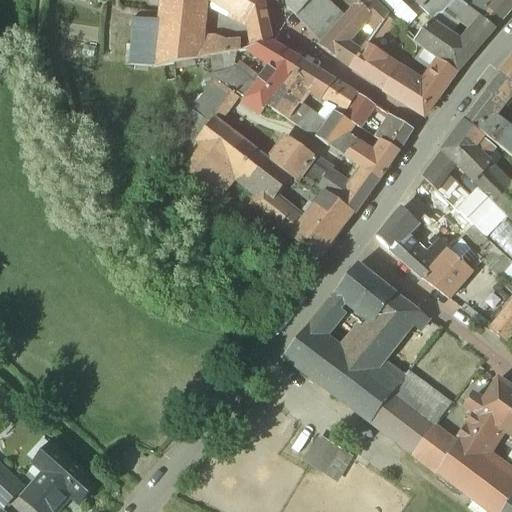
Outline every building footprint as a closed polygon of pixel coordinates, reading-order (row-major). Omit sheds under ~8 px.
[(183,0),(159,0),(154,67),(173,64),(173,63),(197,59),(205,3),(183,0)] [(217,0),(242,15),(251,0),(217,0)] [(262,0),(251,0),(242,15),(249,50),(253,50),(273,44),(262,0)] [(284,0),(286,9),(295,17),(309,0),(284,0)] [(308,31),(335,12),(336,10),(323,0),(309,0),(295,17),(308,31)] [(361,0),(349,0),(335,12),(343,22),(363,1),(361,0)] [(364,0),(363,1),(349,16),(359,27),(362,23),(375,29),(385,15),(367,0),(364,0)] [(434,16),(413,43),(423,50),(433,57),(448,36),(468,11),(454,1),(453,0),(440,15),(434,16)] [(423,0),(418,7),(430,20),(451,0),(423,0)] [(511,0),(455,0),(454,1),(468,11),(480,20),(494,30),(511,9),(511,0)] [(158,11),(133,8),(126,64),(154,67),(158,11)] [(335,12),(308,31),(305,34),(318,48),(343,22),(335,12)] [(385,15),(375,29),(377,30),(364,50),(362,49),(360,51),(349,69),(368,83),(373,57),(381,63),(392,47),(414,61),(420,52),(423,50),(413,43),(385,15)] [(343,22),(318,48),(336,61),(345,49),(344,49),(359,28),(359,27),(349,16),(343,22)] [(448,36),(433,57),(456,74),(494,30),(480,20),(471,32),(460,45),(448,36)] [(200,40),(197,59),(224,54),(222,43),(212,39),(200,40)] [(222,43),(224,54),(240,52),(238,42),(222,43)] [(337,60),(349,69),(360,51),(349,43),(344,49),(345,49),(337,60)] [(274,64),(289,75),(300,60),(273,44),(253,50),(274,64)] [(420,52),(414,61),(432,73),(449,84),(455,75),(420,52)] [(381,63),(373,57),(368,83),(386,94),(399,75),(381,63)] [(322,73),(300,60),(289,75),(266,106),(286,119),(298,103),(300,105),(322,73)] [(511,63),(502,75),(511,83),(511,63)] [(274,64),(257,87),(245,103),(260,115),(266,106),(289,75),(274,64)] [(234,70),(212,74),(213,79),(222,86),(234,70)] [(257,87),(234,70),(222,86),(245,103),(257,87)] [(418,87),(399,75),(386,94),(422,118),(449,84),(432,73),(424,86),(421,84),(418,87)] [(511,83),(502,75),(487,95),(511,111),(511,83)] [(334,80),(320,99),(343,113),(357,95),(334,80)] [(373,105),(357,95),(343,113),(340,117),(352,124),(358,128),(362,120),(373,105)] [(511,131),(480,105),(465,124),(481,135),(497,149),(498,150),(511,159),(511,131)] [(176,167),(211,123),(185,109),(153,148),(176,167)] [(340,117),(334,112),(323,126),(314,137),(327,145),(334,150),(343,137),(352,124),(340,117)] [(323,126),(306,115),(298,127),(314,137),(323,126)] [(411,130),(389,116),(379,131),(375,138),(383,144),(397,153),(411,130)] [(256,151),(214,118),(211,123),(176,167),(218,200),(237,176),(256,151)] [(379,131),(362,120),(358,128),(375,138),(379,131)] [(465,124),(443,153),(457,167),(480,189),(480,190),(487,198),(502,183),(482,164),(497,149),(481,135),(465,124)] [(373,158),(343,137),(334,150),(363,172),(378,183),(397,153),(383,144),(373,158)] [(313,159),(285,138),(269,161),(291,178),(296,182),(297,182),(301,175),(302,174),(309,164),(313,159)] [(269,161),(256,151),(237,176),(260,193),(250,205),(262,215),(272,201),(291,178),(269,161)] [(443,153),(423,180),(437,193),(457,167),(443,153)] [(302,174),(301,175),(314,184),(318,187),(326,176),(309,164),(302,174)] [(351,181),(347,185),(329,175),(326,176),(318,187),(341,203),(340,205),(355,214),(378,183),(363,172),(354,183),(351,181)] [(314,184),(301,175),(297,182),(296,182),(293,185),(302,191),(309,189),(314,184)] [(502,183),(487,198),(497,208),(498,209),(504,216),(511,223),(511,222),(511,193),(511,194),(502,183)] [(487,198),(480,190),(458,213),(477,231),(498,209),(497,208),(487,198)] [(300,223),(272,201),(262,215),(289,237),(300,223)] [(330,213),(322,206),(312,217),(309,215),(302,224),(300,223),(289,237),(317,260),(355,214),(340,205),(330,213)] [(401,209),(376,240),(406,267),(422,252),(408,238),(418,226),(401,209)] [(498,209),(477,231),(482,237),(504,216),(498,209)] [(511,227),(507,223),(494,238),(511,253),(511,227)] [(449,251),(446,254),(452,259),(463,246),(458,242),(449,251)] [(437,251),(430,259),(437,265),(446,254),(449,251),(442,245),(437,251)] [(422,252),(406,267),(423,282),(437,265),(430,259),(422,252)] [(437,265),(423,282),(447,300),(470,274),(452,259),(446,254),(437,265)] [(397,294),(358,264),(335,293),(346,301),(369,319),(374,323),(380,317),(397,294)] [(346,301),(335,293),(328,301),(340,310),(346,301)] [(397,294),(380,317),(402,334),(412,321),(420,312),(397,294)] [(328,301),(318,314),(332,323),(340,310),(328,301)] [(511,301),(489,331),(504,343),(511,333),(511,301)] [(453,320),(474,321),(475,306),(453,305),(453,320)] [(429,318),(420,312),(412,321),(422,328),(429,318)] [(318,314),(309,325),(322,336),(325,332),(332,323),(318,314)] [(369,319),(344,352),(371,373),(382,359),(402,334),(380,317),(374,323),(369,319)] [(322,336),(309,325),(284,357),(372,423),(390,399),(365,380),(371,373),(344,352),(326,338),(322,336)] [(371,373),(365,380),(390,399),(406,377),(382,359),(371,373)] [(457,441),(450,453),(475,469),(482,458),(500,430),(511,411),(511,390),(497,380),(483,402),(474,415),(457,441)] [(472,397),(466,407),(467,410),(474,415),(483,402),(475,397),(472,397)] [(431,429),(390,399),(372,423),(412,455),(431,429)] [(511,411),(500,430),(511,438),(511,411)] [(457,441),(435,425),(431,429),(412,455),(486,511),(501,511),(511,496),(511,481),(511,480),(482,458),(475,469),(450,453),(457,441)] [(351,459),(319,437),(303,461),(322,474),(335,482),(351,459)] [(43,473),(21,497),(37,511),(54,511),(69,496),(77,504),(96,483),(51,443),(33,464),(43,473)] [(0,507),(20,486),(0,466),(0,507)] [(511,511),(511,496),(501,511),(511,511)]
